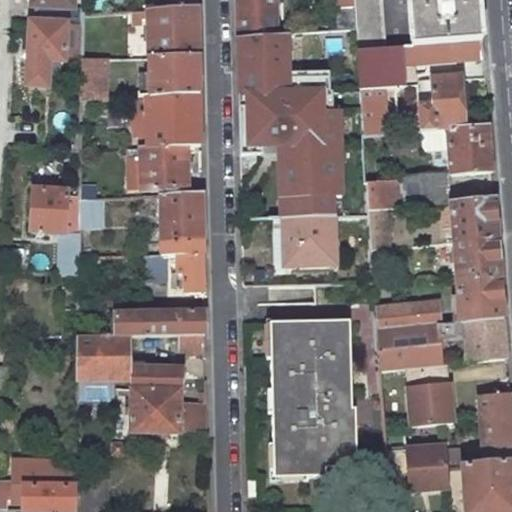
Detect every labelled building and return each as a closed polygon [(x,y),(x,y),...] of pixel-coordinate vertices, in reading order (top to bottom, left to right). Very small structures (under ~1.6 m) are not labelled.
[(35,8),(71,9),(70,0),(34,0),(34,7),(35,8)] [(198,9),(197,0),(156,0),(157,12),(198,9)] [(275,0),(236,0),(238,38),(276,35),(275,0)] [(380,0),(353,0),(354,7),(356,29),(357,53),(384,51),(380,0)] [(407,0),(411,49),(482,43),(478,0),(407,0)] [(336,9),(338,31),(356,29),(354,7),(336,9)] [(71,9),(35,8),(34,24),(67,26),(70,26),(82,27),(82,16),(82,9),(71,9)] [(157,12),(147,12),(147,24),(147,28),(142,28),(143,43),(148,43),(148,60),(199,58),(198,9),(157,12)] [(34,24),(30,24),(26,87),(47,89),(50,62),(64,63),(65,50),(67,26),(34,24)] [(70,26),(67,26),(65,50),(73,51),(71,72),(81,72),(81,61),(82,27),(70,26)] [(289,200),(290,219),(327,218),(327,190),(333,190),(331,106),(321,106),(320,85),(289,86),(288,34),(276,35),(238,38),(239,95),(246,95),(246,105),(239,105),(240,144),(258,143),(258,135),(279,134),(279,143),(280,200),(289,200)] [(384,51),(357,53),(363,137),(421,133),(418,107),(432,107),(431,80),(455,78),(454,62),(483,60),(482,43),(411,49),(384,51)] [(199,58),(148,60),(149,75),(149,98),(200,95),(199,58)] [(108,60),(81,61),(81,72),(81,101),(107,100),(108,60)] [(461,130),(457,78),(455,78),(431,80),(432,107),(418,107),(421,133),(436,131),(446,130),(461,130)] [(149,98),(146,98),(146,149),(186,146),(201,145),(200,95),(149,98)] [(449,176),(492,173),(488,127),(461,130),(446,130),(448,157),(436,158),(437,177),(449,176)] [(437,144),(436,131),(421,133),(363,137),(368,212),(387,211),(400,209),(451,204),(449,176),(437,177),(397,181),(395,147),(437,144)] [(258,135),(258,143),(279,143),(279,134),(258,135)] [(140,149),(126,150),(126,158),(141,157),(142,192),(187,190),(186,146),(146,149),(140,149)] [(80,152),(71,151),(71,163),(80,163),(80,153),(80,152)] [(68,193),(32,190),(30,233),(65,235),(67,196),(68,193)] [(202,194),(160,197),(161,246),(203,244),(202,194)] [(79,197),(67,196),(65,235),(60,276),(78,277),(78,258),(79,202),(79,197)] [(497,239),(494,199),(451,204),(454,243),(497,239)] [(289,200),(280,200),(280,219),(282,219),(290,219),(289,200)] [(387,211),(368,212),(368,217),(371,252),(390,250),(387,211)] [(336,266),(334,218),(327,218),(290,219),(282,219),(284,247),(285,247),(285,268),(336,266)] [(497,239),(454,243),(456,283),(500,279),(497,239)] [(161,246),(161,257),(167,257),(176,257),(176,274),(183,273),(184,294),(204,293),(203,255),(203,244),(161,246)] [(161,257),(142,258),(143,283),(167,283),(167,257),(161,257)] [(93,258),(78,258),(78,277),(78,290),(93,290),(93,258)] [(500,279),(456,283),(460,323),(503,319),(500,279)] [(63,290),(63,311),(76,312),(76,290),(63,290)] [(438,301),(375,307),(375,315),(376,331),(439,325),(438,301)] [(205,337),(205,312),(115,314),(116,338),(120,338),(180,337),(205,337)] [(460,323),(454,324),(457,363),(507,359),(503,319),(460,323)] [(352,411),(350,322),(276,325),(277,359),(269,359),(270,391),(277,392),(278,413),(270,414),(271,446),(278,446),(278,473),(306,473),(306,479),(325,479),(325,464),(356,463),(356,410),(352,411)] [(439,325),(376,331),(379,369),(404,367),(446,364),(457,363),(454,324),(439,325)] [(205,337),(180,337),(180,350),(186,350),(189,355),(206,354),(205,337)] [(116,338),(77,339),(77,370),(77,382),(120,382),(120,338),(116,338)] [(446,364),(404,367),(408,426),(450,423),(446,364)] [(9,367),(0,366),(0,393),(7,394),(9,367)] [(181,369),(131,368),(130,391),(131,391),(181,392),(181,369)] [(130,434),(180,436),(180,433),(180,406),(181,392),(131,391),(130,391),(130,434)] [(478,399),(479,415),(483,459),(483,465),(511,462),(511,427),(510,396),(478,399)] [(207,406),(180,406),(180,433),(207,433),(207,406)] [(123,445),(112,445),(112,456),(123,456),(123,445)] [(387,486),(388,494),(448,490),(447,468),(445,448),(385,452),(386,466),(387,486)] [(23,502),(23,511),(74,511),(75,481),(75,473),(51,472),(52,462),(13,462),(13,484),(12,502),(23,502)] [(511,511),(511,462),(483,465),(461,467),(464,511),(511,511)] [(247,480),(248,496),(258,497),(257,481),(247,480)] [(106,511),(108,481),(75,481),(74,511),(106,511)] [(0,484),(0,511),(7,511),(7,502),(12,502),(13,484),(8,484),(0,484)]
